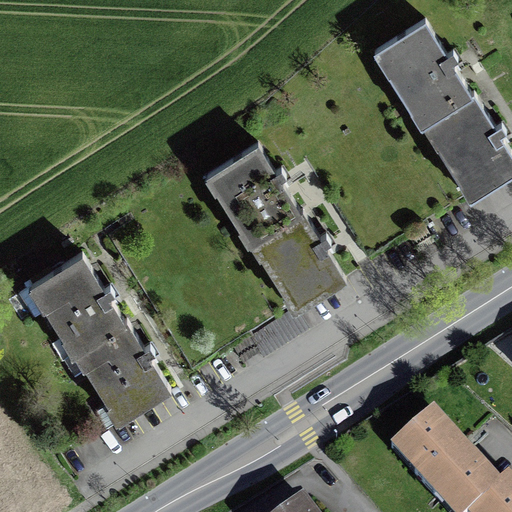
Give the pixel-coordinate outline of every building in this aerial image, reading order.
[(421,123),(423,122),(471,92),(452,61),(458,57),(452,48),(446,52),(425,18),(375,50),(421,123)] [(511,170),(511,151),(500,133),(506,129),(501,121),(495,125),(473,91),(471,92),(423,122),(470,197),(511,170)] [(250,241),(252,240),(300,210),(280,179),(286,175),(281,167),(275,171),(258,143),(208,175),(250,241)] [(345,276),(325,244),(331,240),(326,232),(320,236),(302,208),(300,210),(252,240),(295,308),(345,276)] [(75,351),(77,350),(125,320),(109,294),(115,290),(110,282),(104,286),(82,251),(32,282),(75,351)] [(170,386),(152,357),(158,354),(153,346),(147,349),(128,318),(125,320),(77,350),(119,418),(170,386)] [(435,511),(471,511),(495,491),(433,420),(388,459),(435,511)] [(511,511),(511,493),(503,483),(495,491),(471,511),(511,511)] [(311,511),(303,501),(287,511),(311,511)]
